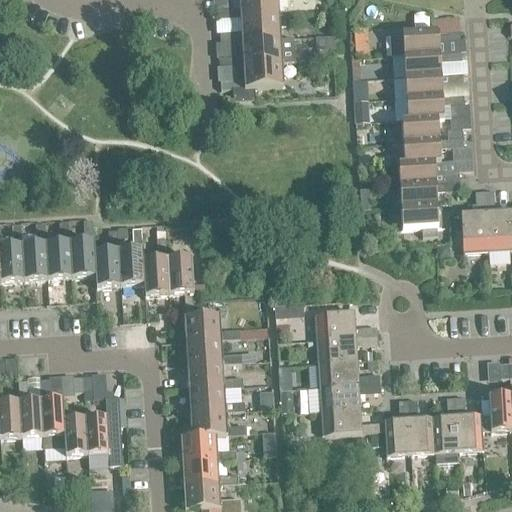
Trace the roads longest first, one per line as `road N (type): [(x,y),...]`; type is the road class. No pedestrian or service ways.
road 1 (residential): [(0,357),(123,351),(144,363),(158,511)]
road 2 (residential): [(511,182),(482,185),(476,0)]
road 3 (residential): [(382,348),(511,344)]
road 4 (residential): [(152,0),(194,18),(203,92)]
